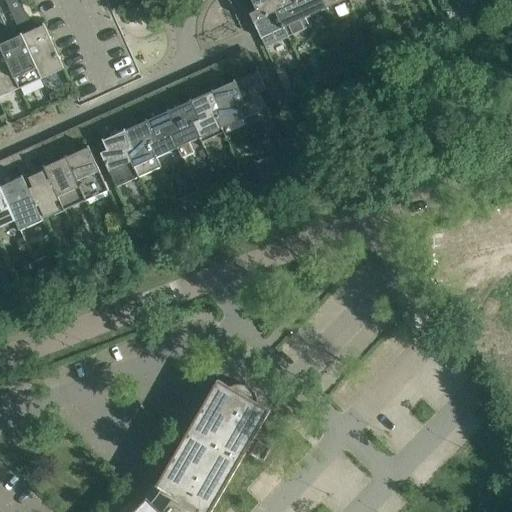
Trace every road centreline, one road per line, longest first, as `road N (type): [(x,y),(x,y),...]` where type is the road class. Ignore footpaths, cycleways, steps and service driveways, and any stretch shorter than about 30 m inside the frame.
road 1 (unclassified): [(0,360),(511,167)]
road 2 (residential): [(195,0),(184,68),(0,154)]
